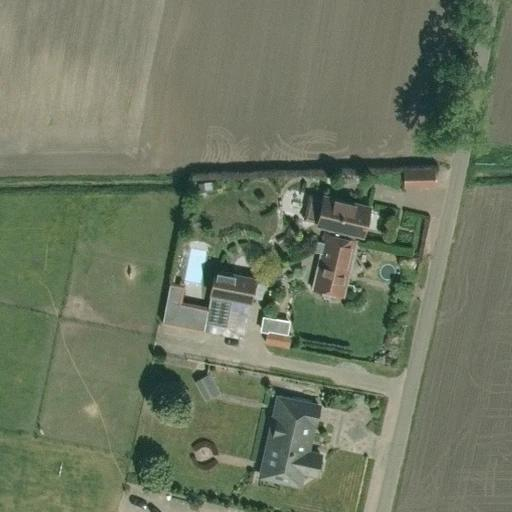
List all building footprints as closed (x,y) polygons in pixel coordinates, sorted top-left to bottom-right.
[(406,169),(407,185),(439,184),(438,167),(406,169)] [(324,234),(357,241),(357,240),(353,239),(354,233),(363,235),(369,206),(323,196),(316,224),(329,228),(328,234),(324,233),(324,234)] [(357,241),(324,234),(322,242),(316,241),(314,251),(320,252),(312,289),(343,296),(356,241),(357,242),(357,241)] [(277,265),(294,256),(286,241),(269,250),(277,265)] [(205,279),(211,249),(200,247),(193,276),(205,279)] [(166,299),(162,323),(203,331),(205,322),(228,326),(233,301),(252,304),(257,279),(215,270),(207,308),(166,299)] [(266,331),(264,344),(288,347),(290,335),(266,331)] [(214,383),(209,373),(195,381),(200,391),(214,383)] [(260,475),(283,480),(299,484),(302,471),(316,474),(317,470),(321,469),(322,462),(319,459),(320,455),(307,452),(308,447),(306,446),(311,421),(315,422),(319,406),(278,396),(260,475)]
